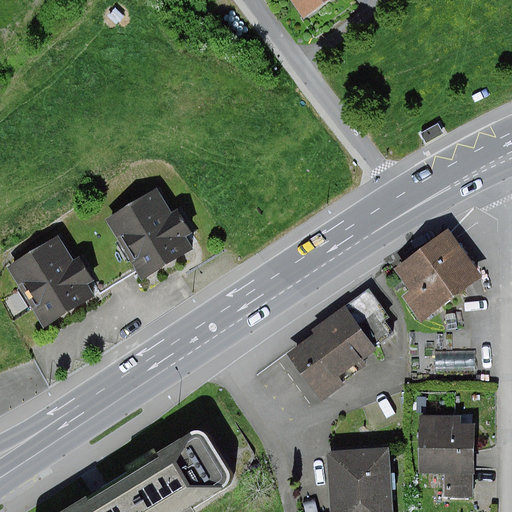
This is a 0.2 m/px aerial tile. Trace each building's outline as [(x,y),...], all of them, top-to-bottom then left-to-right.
[(292,0),(306,19),(332,0),(292,0)] [(438,124),(421,134),(427,144),(444,134),(438,124)] [(173,214),(158,188),(107,219),(144,280),(195,249),(188,237),(194,233),(180,210),(173,214)] [(485,278),(450,229),(394,269),(410,291),(402,297),(422,324),(485,278)] [(75,261),(59,236),(8,267),(45,328),(97,297),(89,285),(95,281),(81,257),(75,261)] [(391,317),(370,289),(313,330),(316,334),(288,355),(323,402),(347,385),(341,377),(378,350),(376,347),(395,333),(386,321),(391,317)] [(476,371),(475,351),(436,352),(436,372),(476,371)] [(427,413),(428,397),(417,396),(417,413),(427,413)] [(463,424),(463,415),(420,415),(420,475),(445,475),(445,498),(474,499),(474,475),(476,475),(476,424),(463,424)] [(197,511),(195,509),(227,489),(229,487),(230,485),(231,483),(232,480),(232,477),(232,475),(231,473),(208,436),(207,434),(206,433),(204,432),(201,431),(198,431),(196,431),(194,432),(64,511),(197,511)] [(392,473),(390,448),(328,452),(331,511),(394,511),(393,490),(397,490),(396,473),(392,473)]
